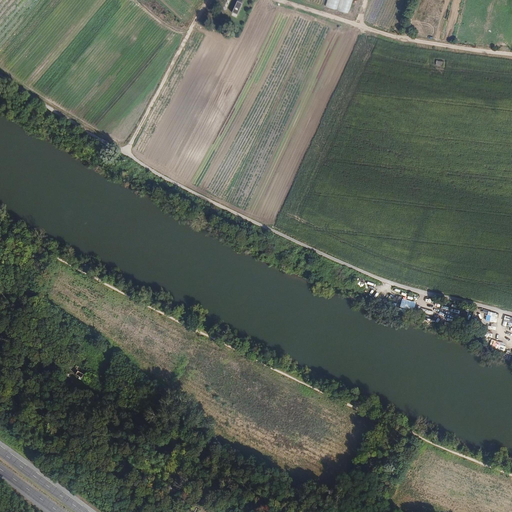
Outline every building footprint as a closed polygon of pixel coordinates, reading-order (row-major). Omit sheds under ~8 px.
[(337,10),(340,0),(327,0),(326,6),(337,10)] [(349,13),(352,0),(340,0),(337,10),(349,13)] [(244,4),(239,1),(234,13),(239,15),(244,4)] [(78,369),(70,365),(68,368),(68,370),(77,376),(81,378),(85,371),(78,368),(78,369)] [(77,376),(68,370),(64,375),(60,383),(69,389),(77,376)] [(64,375),(59,373),(54,380),(60,383),(64,375)] [(364,490),(358,488),(355,494),(361,496),(364,490)]
